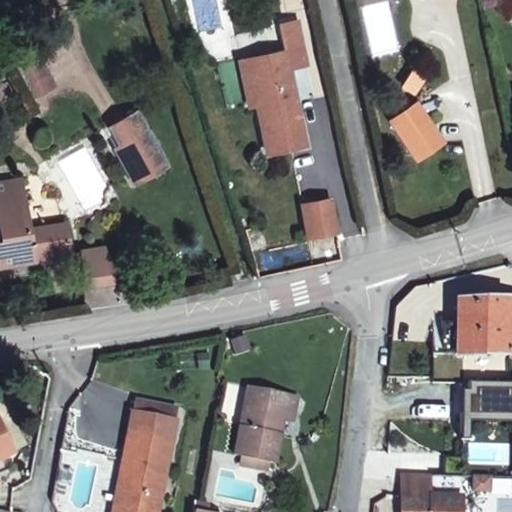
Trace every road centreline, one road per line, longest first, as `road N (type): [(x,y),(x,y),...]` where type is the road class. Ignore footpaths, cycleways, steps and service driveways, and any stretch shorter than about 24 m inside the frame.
road 1 (unclassified): [(0,343),(150,321),(382,267)]
road 2 (residential): [(382,267),(325,0)]
road 3 (residential): [(382,267),(349,511)]
road 4 (unknown): [(449,15),(487,237)]
road 5 (unclassified): [(382,267),(511,230)]
